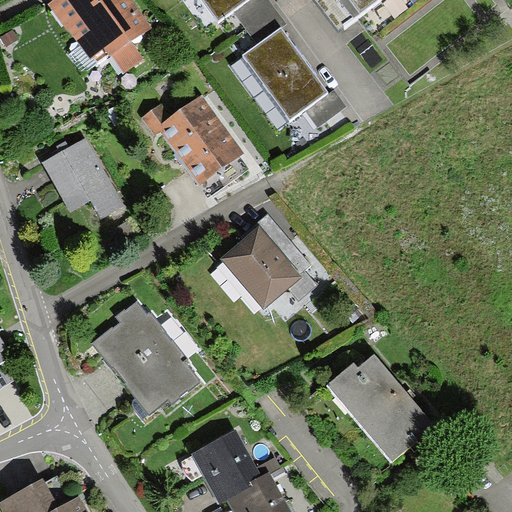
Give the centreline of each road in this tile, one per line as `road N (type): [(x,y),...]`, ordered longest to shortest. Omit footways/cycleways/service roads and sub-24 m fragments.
road 1 (residential): [(280,177),(37,308)]
road 2 (track): [(511,44),(280,177)]
